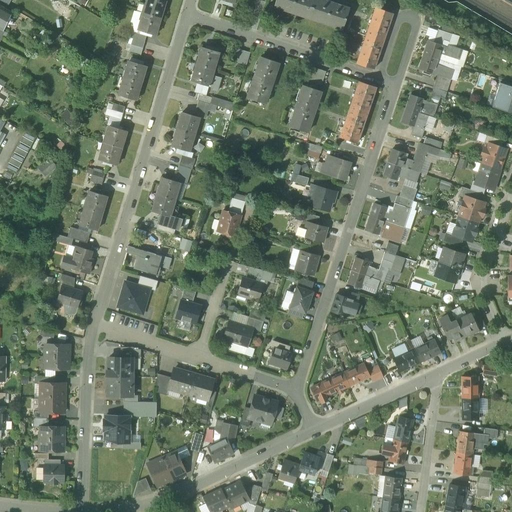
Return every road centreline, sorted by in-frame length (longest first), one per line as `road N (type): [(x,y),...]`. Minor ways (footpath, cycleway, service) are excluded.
road 1 (residential): [(187,16),(92,325)]
road 2 (residential): [(296,391),(397,85)]
road 3 (unclassified): [(312,430),(156,502),(105,511)]
road 4 (residential): [(296,391),(92,325)]
road 5 (residential): [(187,16),(379,79)]
road 6 (residential): [(92,325),(80,511)]
road 7 (residential): [(511,189),(483,267),(483,296),(503,342)]
road 8 (residential): [(397,85),(415,29),(409,16),(397,23),(379,79)]
road 9 (residential): [(439,372),(420,511)]
road 10 (unclassified): [(439,372),(312,430)]
